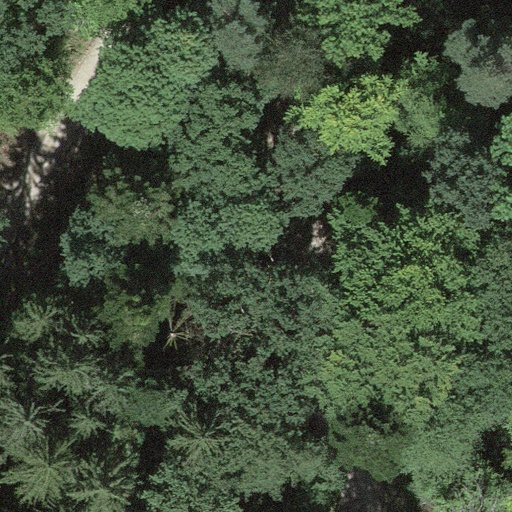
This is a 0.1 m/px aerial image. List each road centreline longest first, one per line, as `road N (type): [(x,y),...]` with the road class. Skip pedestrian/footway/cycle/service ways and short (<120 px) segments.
road 1 (track): [(308,0),(293,121),(318,387),(348,511)]
road 2 (track): [(0,235),(149,0)]
